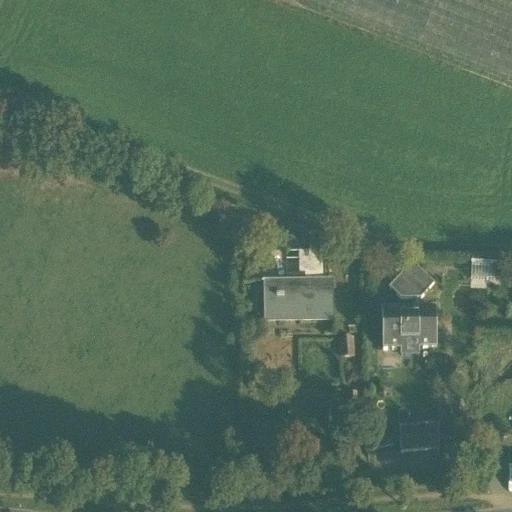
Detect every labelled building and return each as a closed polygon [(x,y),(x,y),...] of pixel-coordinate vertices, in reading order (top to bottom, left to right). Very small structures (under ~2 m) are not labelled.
[(511,0),(294,0),(511,83),(511,0)] [(297,256),(297,278),(324,277),(323,255),(297,256)] [(496,266),(471,264),(470,282),(495,283),(496,266)] [(412,302),(412,313),(420,313),(419,302),(420,302),(433,288),(412,267),(389,292),(400,302),(412,302)] [(263,286),(264,326),(333,324),(332,283),(324,284),(324,277),(297,278),(298,285),(263,286)] [(401,352),(401,359),(417,358),(417,352),(436,352),(434,312),(420,313),(412,313),(381,314),(382,353),(401,352)] [(354,361),(353,339),(337,340),(338,361),(354,361)] [(399,430),(400,455),(438,452),(438,426),(399,430)]
